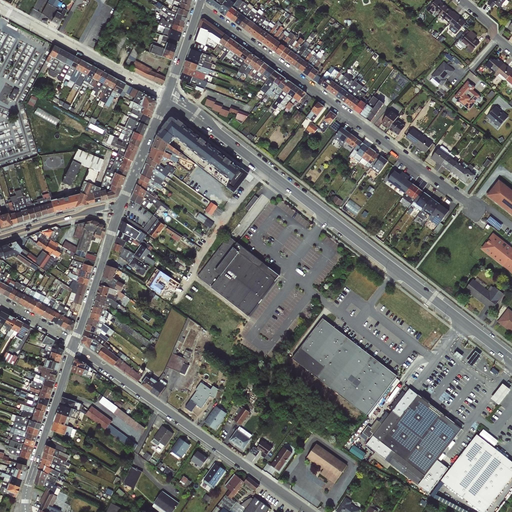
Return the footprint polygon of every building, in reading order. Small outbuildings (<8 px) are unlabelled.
[(62,23),(68,9),(58,5),(60,0),(48,0),(42,15),(62,23)] [(165,0),(165,1),(172,6),(188,11),(190,6),(174,1),(172,0),(165,0)] [(207,0),(206,5),(225,18),(238,0),(254,0),(259,4),(261,0),(207,0)] [(440,14),(453,24),(450,28),(459,34),(468,22),(471,25),(474,21),(471,18),(469,21),(440,0),(436,0),(429,10),(438,17),(440,14)] [(491,0),(488,4),(493,9),(495,5),(500,9),(501,8),(504,10),(510,2),(508,0),(491,0)] [(185,22),(186,17),(176,13),(167,10),(167,9),(158,2),(155,4),(155,3),(153,5),(168,16),(185,22)] [(186,17),(188,11),(172,6),(172,9),(176,10),(176,13),(186,17)] [(183,27),(185,22),(168,16),(166,22),(183,27)] [(181,32),(183,27),(166,22),(164,19),(163,19),(161,25),(181,32)] [(209,33),(206,42),(209,44),(207,47),(214,51),(226,35),(207,21),(204,29),(209,33)] [(159,31),(159,35),(169,37),(171,31),(165,28),(164,33),(159,31)] [(194,40),(205,46),(206,42),(209,33),(204,29),(199,28),(194,40)] [(462,40),(462,41),(469,46),(466,49),(473,54),(481,41),(476,38),(478,34),(471,29),(463,41),(462,40)] [(152,41),(151,44),(175,52),(177,46),(168,42),(169,37),(159,35),(157,42),(152,41)] [(226,35),(214,51),(220,54),(220,52),(231,38),(226,35)] [(231,38),(220,52),(223,54),(220,60),(222,61),(236,42),(231,38)] [(191,49),(207,55),(207,52),(203,50),(205,46),(194,40),(191,49)] [(236,42),(222,61),(228,63),(241,46),(236,42)] [(172,60),(175,52),(151,44),(148,51),(172,60)] [(94,76),(98,66),(54,45),(49,55),(94,76)] [(241,46),(228,63),(234,65),(237,62),(246,50),(241,46)] [(126,63),(132,66),(139,52),(133,49),(126,63)] [(189,55),(210,63),(212,57),(207,55),(191,49),(189,55)] [(246,50),(237,62),(242,65),(251,53),(246,50)] [(251,53),(242,65),(238,72),(241,73),(242,71),(246,70),(255,57),(251,53)] [(511,85),(511,68),(494,54),(491,57),(492,58),(487,64),(496,72),(511,85)] [(210,63),(189,55),(187,61),(205,68),(206,65),(211,67),(212,64),(210,63)] [(74,69),(75,67),(48,56),(42,71),(45,72),(48,65),(51,66),(47,74),(63,81),(65,77),(71,80),(69,83),(74,85),(74,83),(80,86),(85,74),(74,69)] [(255,57),(246,70),(250,72),(259,59),(255,57)] [(259,59),(250,72),(247,76),(249,78),(251,76),(253,78),(264,63),(259,59)] [(167,75),(135,60),(131,70),(163,84),(167,75)] [(205,68),(187,61),(186,61),(184,66),(206,75),(208,75),(210,70),(205,68)] [(443,86),(456,70),(445,61),(430,80),(437,85),(439,83),(443,86)] [(258,81),(269,66),(264,63),(253,78),(252,79),(258,81)] [(206,75),(184,66),(182,73),(200,80),(203,81),(206,75)] [(269,66),(258,81),(265,84),(275,71),(269,66)] [(98,68),(93,77),(114,88),(113,90),(125,96),(131,85),(98,68)] [(326,90),(339,73),(334,69),(331,74),(327,71),(318,84),(326,90)] [(339,73),(326,90),(331,93),(343,76),(341,74),(344,71),(341,69),(339,73)] [(275,71),(265,84),(260,89),(264,91),(266,89),(267,91),(280,75),(275,71)] [(200,80),(182,73),(180,79),(196,85),(198,81),(200,81),(200,80)] [(343,76),(331,93),(336,97),(350,76),(346,73),(343,76)] [(280,75),(267,91),(266,93),(269,94),(270,92),(273,94),(284,78),(280,75)] [(85,76),(81,89),(87,91),(90,77),(85,76)] [(350,76),(336,97),(340,100),(353,82),(350,81),(353,78),(350,76)] [(284,78),(273,94),(271,96),(275,100),(277,98),(290,82),(284,78)] [(469,80),(452,98),(460,106),(463,103),(470,109),(482,96),(475,89),(477,87),(469,80)] [(290,82),(277,98),(278,99),(272,107),(275,110),(278,108),(294,85),(290,82)] [(353,82),(340,100),(344,103),(357,86),(353,82)] [(92,93),(101,98),(106,88),(96,83),(92,93)] [(357,86),(344,103),(349,107),(363,87),(358,84),(357,86)] [(294,85),(278,108),(282,111),(286,107),(300,89),(294,85)] [(363,87),(349,107),(354,110),(364,97),(365,95),(363,93),(367,88),(364,86),(363,87)] [(107,87),(101,100),(107,102),(112,89),(107,87)] [(10,98),(16,100),(20,89),(14,88),(10,98)] [(300,89),(286,107),(289,110),(293,105),(293,104),(295,100),(299,103),(306,94),(300,89)] [(370,101),(360,114),(370,122),(384,104),(373,96),(376,93),(374,91),(371,95),(373,96),(370,101)] [(112,92),(106,104),(110,106),(116,94),(112,92)] [(29,103),(34,106),(38,97),(32,95),(29,103)] [(209,97),(206,105),(211,106),(216,110),(218,111),(224,115),(229,117),(230,115),(235,117),(242,122),(244,123),(245,122),(250,114),(248,113),(238,109),(233,106),(231,109),(227,107),(221,103),(219,103),(213,98),(209,97)] [(364,97),(354,110),(360,114),(370,101),(364,97)] [(307,116),(314,121),(326,106),(320,101),(307,116)] [(496,105),(486,120),(499,130),(510,116),(496,105)] [(35,114),(57,124),(60,117),(38,107),(35,114)] [(332,125),(339,115),(332,110),(325,120),(332,125)] [(389,128),(396,119),(398,116),(391,111),(382,123),(389,128)] [(125,127),(135,132),(140,122),(130,117),(125,127)] [(396,119),(389,128),(389,129),(398,136),(405,126),(396,119)] [(104,134),(107,128),(90,121),(88,126),(104,134)] [(337,130),(341,125),(336,121),(332,126),(337,130)] [(307,129),(314,134),(320,128),(313,122),(307,129)] [(335,140),(344,147),(354,135),(344,127),(335,140)] [(415,146),(423,136),(413,128),(406,139),(412,143),(412,144),(415,146)] [(423,136),(415,146),(428,156),(436,145),(423,136)] [(441,165),(449,155),(438,148),(431,158),(441,165)] [(181,157),(170,152),(167,157),(178,162),(181,157)] [(449,155),(441,165),(450,172),(458,162),(453,159),(455,156),(450,153),(449,155)] [(94,185),(103,160),(89,155),(85,166),(89,168),(79,194),(80,194),(86,195),(91,184),(94,185)] [(380,174),(390,161),(383,156),(375,166),(373,164),(371,166),(380,174)] [(138,184),(132,201),(147,206),(151,201),(158,206),(160,207),(164,202),(159,199),(152,196),(151,198),(147,196),(152,183),(149,187),(151,180),(162,184),(165,179),(165,180),(171,172),(175,174),(177,169),(169,163),(166,167),(154,162),(152,165),(147,163),(139,182),(138,184)] [(458,162),(450,172),(459,179),(469,166),(463,162),(462,165),(458,162)] [(469,166),(459,179),(466,184),(469,179),(472,181),(476,175),(471,171),(474,168),(470,164),(469,166)] [(396,188),(406,174),(402,172),(400,175),(394,171),(387,181),(396,188)] [(406,174),(396,188),(405,194),(413,184),(409,180),(411,178),(406,174)] [(511,191),(499,182),(487,197),(511,215),(511,191)] [(91,184),(86,195),(84,205),(95,203),(92,191),(94,185),(91,184)] [(414,207),(424,192),(413,184),(405,194),(404,195),(413,202),(411,204),(414,207)] [(100,188),(94,185),(92,191),(95,203),(101,201),(99,191),(100,188)] [(112,191),(105,192),(107,200),(116,197),(118,195),(120,189),(110,185),(108,189),(112,191)] [(101,201),(107,200),(105,192),(105,189),(99,191),(101,201)] [(42,195),(42,198),(47,214),(54,212),(48,193),(47,190),(45,191),(46,193),(42,195)] [(15,194),(16,195),(23,221),(29,219),(22,196),(21,192),(15,194)] [(54,212),(74,208),(79,194),(57,199),(56,198),(53,199),(52,192),(48,193),(54,212)] [(424,192),(414,207),(421,211),(422,209),(431,197),(424,192)] [(74,208),(84,205),(86,195),(80,194),(79,194),(74,208)] [(9,197),(10,199),(17,223),(23,221),(16,195),(9,197)] [(256,195),(247,208),(251,210),(259,197),(256,195)] [(25,196),(22,196),(29,219),(35,218),(31,204),(29,198),(26,199),(25,196)] [(337,196),(333,200),(340,206),(344,201),(337,196)] [(429,218),(440,204),(431,197),(422,209),(424,210),(418,218),(424,221),(427,217),(429,218)] [(42,216),(47,214),(42,198),(36,200),(37,202),(42,216)] [(5,204),(7,213),(11,225),(17,223),(10,199),(7,200),(8,203),(5,204)] [(358,214),(363,207),(351,199),(346,206),(358,214)] [(212,201),(206,210),(213,215),(219,206),(212,201)] [(37,202),(31,204),(35,218),(42,216),(37,202)] [(440,204),(429,218),(429,219),(438,226),(449,211),(440,204)] [(197,217),(211,228),(215,223),(201,212),(197,217)] [(7,213),(0,214),(0,227),(11,225),(7,213)] [(149,232),(156,238),(167,225),(159,219),(149,232)] [(73,257),(73,260),(93,266),(95,261),(96,256),(86,253),(90,240),(94,241),(95,238),(102,240),(105,228),(104,227),(104,225),(99,223),(99,222),(91,220),(78,224),(73,237),(79,239),(76,247),(65,241),(62,246),(64,248),(62,251),(73,257)] [(141,245),(150,251),(153,248),(143,241),(147,235),(141,231),(141,233),(122,221),(118,230),(141,245)] [(47,238),(61,233),(58,225),(44,230),(47,238)] [(169,226),(167,231),(174,235),(172,237),(180,242),(184,235),(169,226)] [(138,249),(141,245),(118,230),(116,236),(126,242),(138,249)] [(114,243),(122,246),(124,246),(126,242),(116,236),(114,243)] [(279,276),(228,236),(198,276),(249,315),(279,276)] [(511,249),(494,236),(484,249),(511,270),(511,312),(509,310),(498,323),(511,333),(511,249)] [(15,241),(6,244),(32,262),(33,263),(37,259),(22,249),(15,241)] [(122,246),(114,243),(112,250),(120,253),(122,246)] [(6,244),(0,247),(3,256),(4,259),(11,265),(13,264),(17,258),(29,266),(30,265),(32,262),(6,244)] [(141,245),(138,249),(135,254),(123,248),(119,256),(130,263),(129,265),(135,270),(135,271),(143,276),(150,267),(146,264),(147,262),(153,266),(155,262),(147,256),(150,251),(141,245)] [(69,266),(77,269),(91,273),(93,267),(93,266),(73,260),(69,266)] [(113,280),(114,278),(117,269),(107,266),(103,277),(113,280)] [(157,268),(154,272),(160,276),(168,281),(171,278),(157,268)] [(89,280),(91,273),(77,269),(75,272),(68,269),(65,273),(68,275),(89,280)] [(0,275),(0,286),(6,277),(8,273),(5,272),(3,275),(1,274),(0,275)] [(151,289),(160,276),(154,272),(145,285),(151,289)] [(0,286),(0,293),(2,294),(11,280),(13,276),(10,274),(8,278),(6,277),(0,286)] [(87,286),(89,280),(68,275),(67,276),(76,282),(79,283),(87,286)] [(113,280),(103,277),(100,284),(121,292),(124,285),(114,278),(113,280)] [(181,285),(171,278),(168,281),(167,282),(179,289),(181,285)] [(2,294),(7,297),(16,282),(11,280),(2,294)] [(491,293),(474,280),(465,291),(492,312),(505,295),(495,287),(491,293)] [(7,297),(12,300),(21,284),(16,282),(7,297)] [(84,297),(87,286),(79,283),(76,289),(73,288),(71,292),(84,297)] [(12,300),(17,302),(26,287),(21,284),(12,300)] [(97,294),(115,301),(118,297),(122,300),(125,296),(131,300),(133,297),(127,293),(125,295),(121,292),(100,284),(97,294)] [(22,305),(27,308),(35,292),(33,291),(35,286),(34,285),(30,289),(22,305)] [(17,302),(22,305),(30,289),(26,287),(17,302)] [(27,308),(32,311),(40,294),(41,292),(37,290),(35,292),(27,308)] [(81,305),(84,297),(71,292),(68,299),(81,305)] [(32,311),(36,313),(45,297),(40,294),(32,311)] [(36,313),(41,316),(51,297),(47,294),(45,297),(36,313)] [(95,300),(108,305),(115,310),(119,304),(115,301),(97,294),(95,300)] [(41,316),(46,318),(56,300),(51,297),(41,316)] [(66,305),(65,306),(70,309),(74,311),(78,313),(81,305),(68,299),(66,305)] [(46,318),(50,321),(61,302),(56,300),(46,318)] [(93,307),(106,311),(108,305),(95,300),(93,307)] [(66,305),(61,302),(50,321),(55,324),(65,306),(66,305)] [(55,324),(59,326),(70,309),(65,306),(55,324)] [(101,316),(107,319),(110,321),(112,315),(106,311),(93,307),(91,312),(101,316)] [(59,326),(65,329),(74,311),(70,309),(59,326)] [(78,313),(74,311),(65,329),(69,331),(72,331),(78,313)] [(100,321),(104,324),(112,330),(115,327),(106,320),(107,319),(101,316),(91,312),(89,318),(100,321)] [(8,331),(15,318),(8,315),(1,327),(8,331)] [(17,333),(23,322),(15,318),(8,331),(4,339),(7,341),(12,334),(15,336),(17,333)] [(100,328),(106,333),(108,329),(104,326),(104,324),(100,321),(89,318),(87,325),(100,328)] [(186,337),(184,336),(191,319),(189,318),(179,340),(184,342),(186,337)] [(301,365),(332,325),(323,319),(292,359),(301,365)] [(23,322),(17,333),(24,337),(30,326),(23,322)] [(98,334),(107,341),(108,338),(105,335),(106,333),(100,328),(87,325),(85,331),(98,334)] [(332,325),(301,365),(311,373),(341,333),(332,325)] [(96,340),(108,349),(110,347),(106,343),(107,341),(98,334),(85,331),(84,336),(96,340)] [(360,348),(341,333),(311,373),(330,387),(360,348)] [(96,340),(84,336),(82,342),(102,357),(136,382),(138,382),(142,376),(140,375),(120,359),(121,356),(118,354),(115,355),(108,349),(96,340)] [(20,456),(31,459),(58,371),(66,343),(45,337),(43,343),(47,344),(45,352),(51,354),(50,359),(48,358),(46,366),(40,365),(38,369),(43,370),(41,375),(36,374),(34,380),(43,383),(33,419),(31,419),(20,456)] [(378,362),(360,348),(330,387),(348,401),(378,362)] [(174,351),(168,366),(186,374),(190,364),(188,363),(193,351),(187,349),(185,355),(174,351)] [(468,362),(473,367),(483,355),(477,350),(468,362)] [(3,358),(15,364),(18,356),(7,351),(3,358)] [(77,359),(73,371),(92,378),(96,366),(77,359)] [(388,369),(378,362),(348,401),(358,409),(388,369)] [(148,375),(142,384),(160,396),(170,381),(165,378),(171,368),(168,366),(165,371),(159,367),(155,373),(161,377),(158,381),(148,375)] [(397,376),(388,369),(358,409),(367,416),(397,376)] [(511,388),(505,383),(492,397),(500,404),(511,389),(511,388)] [(191,400),(203,408),(211,398),(204,393),(206,390),(199,386),(196,389),(197,390),(191,400)] [(104,396),(99,403),(143,433),(147,427),(104,396)] [(422,400),(417,396),(413,401),(410,399),(398,414),(393,410),(374,434),(370,431),(370,428),(368,426),(362,434),(370,440),(366,444),(369,447),(368,448),(383,460),(386,457),(419,482),(416,485),(429,493),(448,468),(436,459),(459,429),(428,404),(429,402),(423,398),(422,400)] [(64,397),(53,430),(75,437),(78,428),(67,425),(70,416),(73,417),(76,408),(80,409),(82,403),(64,397)] [(122,407),(125,403),(119,399),(116,403),(122,407)] [(14,427),(15,427),(9,450),(10,452),(15,454),(16,447),(20,448),(23,448),(26,436),(21,435),(20,429),(17,429),(18,423),(23,422),(24,417),(32,419),(33,413),(29,412),(28,408),(26,408),(26,406),(22,405),(23,409),(21,409),(25,410),(23,416),(13,414),(12,419),(15,420),(14,427)] [(111,424),(114,420),(93,405),(86,415),(130,445),(134,440),(111,424)] [(217,405),(205,422),(217,430),(229,413),(217,405)] [(235,419),(242,424),(252,412),(245,406),(235,419)] [(164,425),(152,440),(164,449),(176,433),(164,425)] [(240,425),(230,440),(245,450),(254,435),(240,425)] [(483,511),(511,476),(511,463),(476,435),(441,480),(481,511),(483,511)] [(181,437),(171,451),(182,459),(192,445),(181,437)] [(264,451),(262,455),(267,458),(274,446),(263,439),(258,447),(264,451)] [(47,440),(43,453),(67,463),(70,456),(63,453),(66,448),(47,440)] [(336,483),(349,464),(317,443),(308,457),(325,468),(321,473),(336,483)] [(361,457),(363,454),(365,452),(355,444),(351,450),(361,457)] [(251,451),(257,456),(261,450),(255,445),(251,451)] [(285,446),(272,464),(281,470),(294,452),(285,446)] [(202,467),(210,457),(199,450),(192,460),(202,467)] [(147,452),(144,457),(150,460),(153,456),(147,452)] [(2,486),(0,492),(18,497),(21,486),(28,464),(18,461),(12,480),(8,478),(7,480),(10,481),(8,487),(2,486)] [(216,486),(228,470),(217,462),(205,478),(216,486)] [(131,466),(125,483),(130,485),(130,487),(136,489),(143,470),(131,466)] [(164,470),(171,474),(174,470),(167,466),(164,470)] [(213,511),(266,511),(271,506),(256,496),(254,499),(250,496),(243,505),(233,499),(244,484),(247,480),(235,472),(225,486),(229,489),(213,511)] [(184,476),(182,480),(190,485),(193,480),(184,476)] [(163,490),(153,507),(161,511),(174,511),(181,501),(163,490)] [(359,511),(361,509),(352,503),(353,501),(346,497),(336,511),(359,511)] [(121,511),(123,508),(112,502),(107,511),(121,511)]
